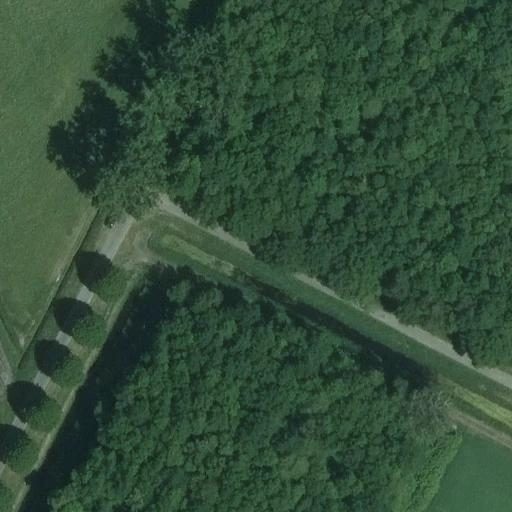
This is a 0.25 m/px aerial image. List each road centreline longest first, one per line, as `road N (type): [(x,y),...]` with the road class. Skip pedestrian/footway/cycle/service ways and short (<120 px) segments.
road 1 (unclassified): [(511,396),(130,200)]
road 2 (unclassified): [(0,457),(130,200)]
